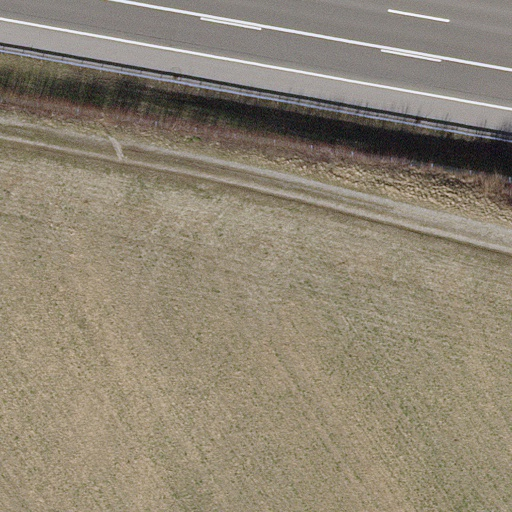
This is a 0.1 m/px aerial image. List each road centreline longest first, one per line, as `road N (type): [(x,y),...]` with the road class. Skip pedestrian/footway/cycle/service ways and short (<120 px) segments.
road 1 (track): [(511,248),(83,139),(0,126)]
road 2 (motorway): [(329,0),(511,32)]
